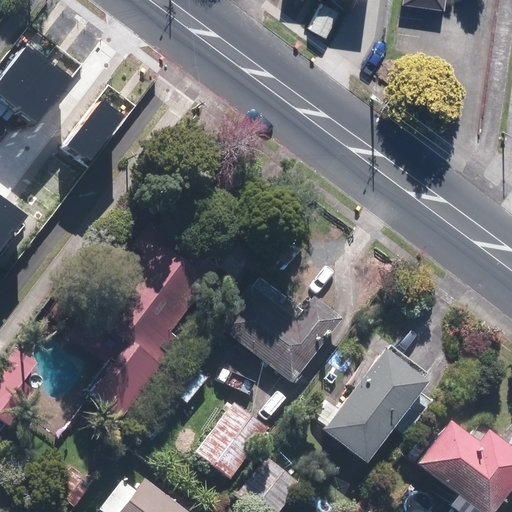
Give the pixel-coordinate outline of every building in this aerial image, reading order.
[(0,73),(0,95),(10,104),(46,57),(24,42),(0,73)] [(10,104),(34,122),(69,75),(46,57),(10,104)] [(101,95),(62,145),(88,165),(127,115),(101,95)] [(0,233),(9,240),(27,216),(0,195),(0,233)] [(216,265),(155,221),(88,312),(124,337),(86,389),(120,414),(158,362),(165,367),(184,342),(168,331),(216,265)] [(0,250),(9,240),(0,233),(0,250)] [(246,280),(214,322),(291,383),(342,319),(311,295),(294,317),(246,280)] [(0,358),(0,412),(6,417),(31,382),(22,376),(35,358),(12,342),(0,358)] [(425,379),(381,346),(319,430),(363,463),(392,424),(404,433),(430,399),(417,390),(425,379)] [(205,378),(188,363),(169,387),(186,401),(205,378)] [(258,421),(230,402),(197,451),(224,470),(258,421)] [(447,418),(414,461),(479,511),(490,511),(511,484),(511,448),(485,427),(475,440),(447,418)] [(113,511),(188,511),(142,476),(113,511)]
